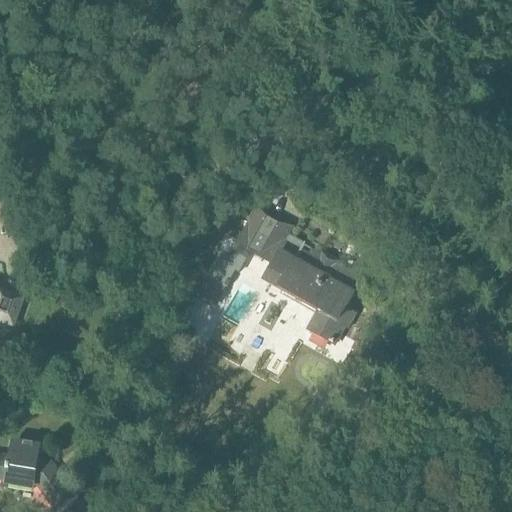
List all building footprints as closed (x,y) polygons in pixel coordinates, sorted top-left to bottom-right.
[(219,257),(199,291),(220,302),(227,289),(228,289),(232,284),(231,283),(238,270),(247,275),(255,261),(266,267),(269,262),(274,264),(266,279),(280,287),(286,290),(284,293),(297,300),(298,297),(304,301),(303,303),(317,312),(319,309),(322,310),(309,333),(334,346),(344,327),(346,328),(354,315),(346,310),(353,296),(349,294),(358,277),(355,276),(355,274),(347,270),(346,270),(336,265),(323,257),(322,257),(320,256),(318,259),(302,251),(306,243),(305,243),(304,245),(302,244),(301,242),(294,238),(292,239),(288,236),(291,231),(293,227),(258,208),(256,211),(238,244),(228,262),(219,257)] [(0,321),(12,326),(22,300),(0,292),(0,321)] [(370,383),(361,384),(362,392),(371,392),(370,383)] [(0,459),(0,481),(35,487),(53,511),(81,511),(73,500),(71,501),(45,466),(41,469),(36,468),(39,449),(12,445),(9,461),(0,459)] [(104,466),(92,475),(108,498),(121,488),(104,466)]
